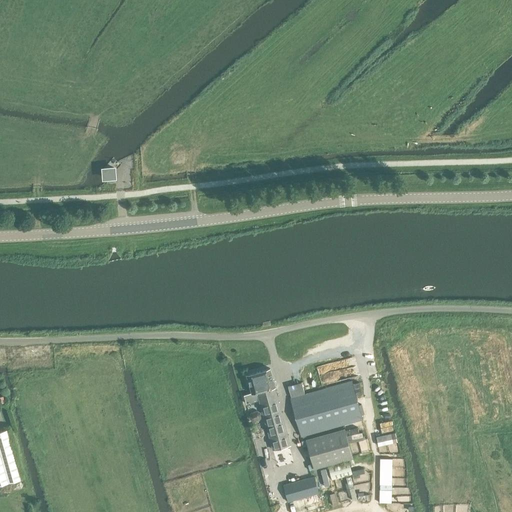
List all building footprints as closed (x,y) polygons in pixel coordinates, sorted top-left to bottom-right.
[(116,180),(116,176),(115,170),(105,171),(106,181),(116,180)] [(274,386),(275,384),(274,380),(273,379),(270,369),(247,375),(252,393),(244,395),(246,404),(259,401),(273,450),(290,445),(274,388),(275,388),(274,386)] [(352,381),(305,394),(301,382),(288,386),(291,398),(290,398),(301,437),(363,420),(352,381)] [(0,484),(21,479),(7,429),(0,430),(0,484)] [(353,458),(345,429),(306,440),(314,469),(353,458)] [(379,444),(398,441),(396,431),(377,434),(379,444)] [(290,463),(290,462),(290,460),(290,458),(288,456),(285,454),(283,453),(281,453),(278,453),(276,454),(274,455),(272,458),(271,460),(271,462),(271,464),(272,466),(274,469),(276,471),(280,472),(284,472),(286,471),(287,470),(289,467),(290,465),(290,463)] [(394,457),(381,457),(380,501),(392,501),(394,457)] [(332,481),(352,476),(347,461),(327,467),(332,481)] [(291,511),(332,500),(330,490),(319,493),(314,477),(284,486),(291,511)]
